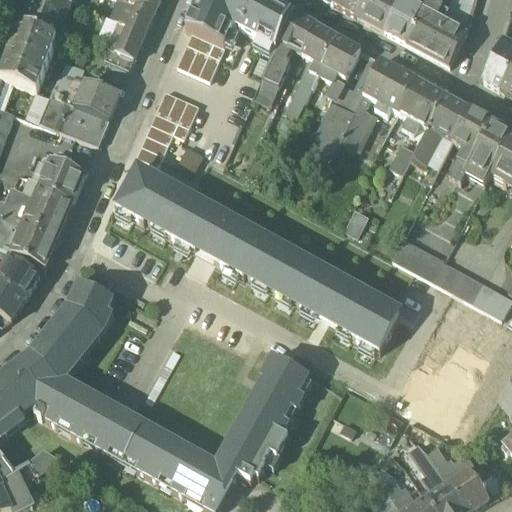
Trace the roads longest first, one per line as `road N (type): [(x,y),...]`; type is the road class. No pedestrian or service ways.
road 1 (residential): [(0,357),(36,332),(182,0)]
road 2 (residential): [(463,96),(279,0)]
